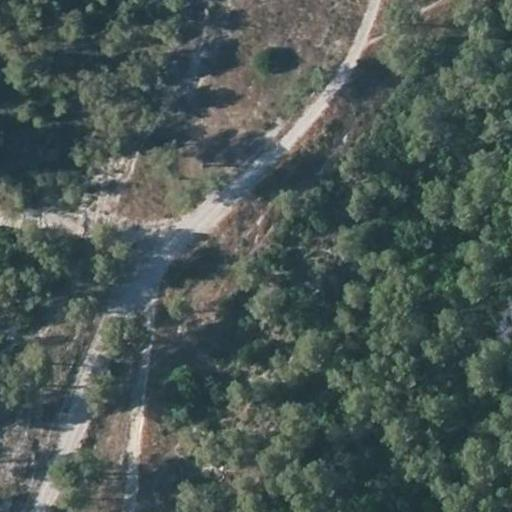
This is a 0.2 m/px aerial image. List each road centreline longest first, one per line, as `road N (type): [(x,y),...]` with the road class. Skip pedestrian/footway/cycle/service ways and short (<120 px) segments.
road 1 (track): [(374,0),(360,51),(312,120),(156,264)]
road 2 (track): [(156,264),(106,326),(39,511)]
